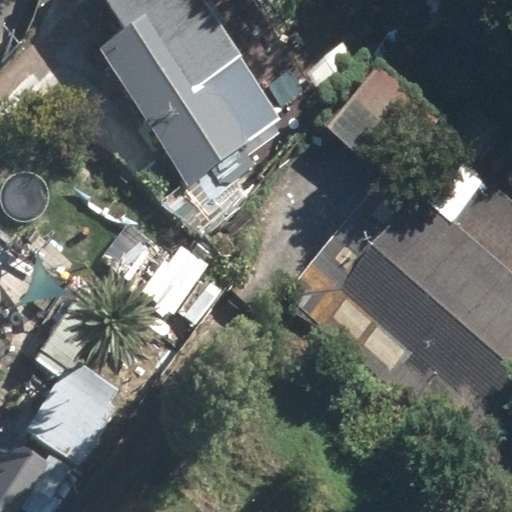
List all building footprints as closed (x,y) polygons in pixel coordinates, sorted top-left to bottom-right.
[(89,69),(186,199),(240,158),(196,100),(227,77),(169,0),(64,0),(106,56),(89,69)] [(330,142),(386,192),(437,135),(380,85),(330,142)] [(511,292),(391,189),(295,297),(472,451),(511,404),(511,292)] [(194,263),(159,231),(121,273),(156,305),(194,263)] [(36,368),(62,385),(67,377),(105,316),(78,299),(36,368)] [(0,511),(15,511),(40,472),(0,447),(0,511)]
